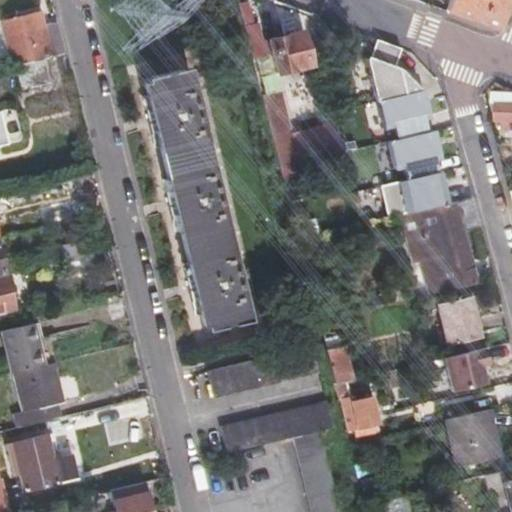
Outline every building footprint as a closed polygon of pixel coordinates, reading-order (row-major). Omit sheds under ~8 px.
[(504,0),(453,0),(450,9),(496,25),(504,0)] [(65,59),(60,38),(58,39),(56,29),(46,31),(43,19),(3,26),(14,71),(18,70),(46,63),(65,59)] [(304,37),(270,46),(279,79),(313,70),(304,37)] [(364,60),(388,65),(391,50),(367,45),(364,60)] [(359,59),(368,102),(376,101),(434,89),(406,68),(388,65),(364,60),(359,59)] [(53,89),(46,63),(18,70),(25,96),(53,89)] [(188,74),(145,84),(204,335),(248,326),(188,74)] [(434,89),(376,101),(381,126),(388,124),(390,137),(437,127),(434,114),(441,112),(439,99),(436,99),(434,89)] [(276,98),(260,102),(278,171),(295,167),(276,98)] [(511,104),(497,104),(496,123),(504,123),(504,132),(511,132),(511,142),(511,141),(511,104)] [(10,116),(1,118),(9,151),(18,149),(10,116)] [(0,153),(9,151),(1,118),(0,118),(0,153)] [(406,182),(440,175),(437,162),(452,159),(445,126),(381,139),(388,172),(403,169),(406,182)] [(372,225),(447,207),(440,175),(406,182),(365,192),(372,225)] [(479,227),(471,201),(447,207),(403,218),(414,266),(411,267),(414,280),(424,277),(427,287),(393,295),(396,307),(478,287),(464,231),(479,227)] [(59,228),(86,222),(82,206),(55,213),(59,228)] [(63,266),(92,259),(88,245),(58,252),(61,266),(63,266)] [(96,273),(92,259),(63,266),(66,280),(96,273)] [(5,280),(0,280),(0,316),(13,314),(5,280)] [(449,348),(479,340),(472,310),(469,301),(439,308),(449,348)] [(472,310),(479,340),(488,338),(480,308),(472,310)] [(335,323),(317,327),(333,389),(347,386),(351,385),(335,323)] [(42,327),(36,328),(40,345),(46,344),(42,327)] [(13,378),(46,371),(40,345),(36,328),(4,335),(13,378)] [(485,352),(442,363),(450,397),(486,388),(482,370),(489,368),(485,352)] [(206,378),(214,405),(318,380),(311,353),(206,378)] [(14,419),(17,433),(59,423),(55,410),(64,408),(55,369),(46,371),(13,378),(22,417),(14,419)] [(347,386),(333,389),(337,407),(340,406),(348,436),(376,429),(369,403),(352,407),(347,386)] [(325,411),(222,435),(229,460),(294,445),(310,511),(338,511),(321,438),(330,436),(325,411)] [(499,459),(488,413),(446,423),(458,469),(499,459)] [(49,440),(15,447),(26,495),(78,484),(72,458),(55,462),(49,440)] [(511,511),(511,482),(508,483),(506,473),(486,477),(494,511),(511,511)] [(149,511),(146,497),(144,487),(112,495),(115,511),(149,511)] [(155,511),(151,495),(146,497),(149,511),(155,511)] [(10,511),(8,500),(2,502),(3,511),(10,511)]
